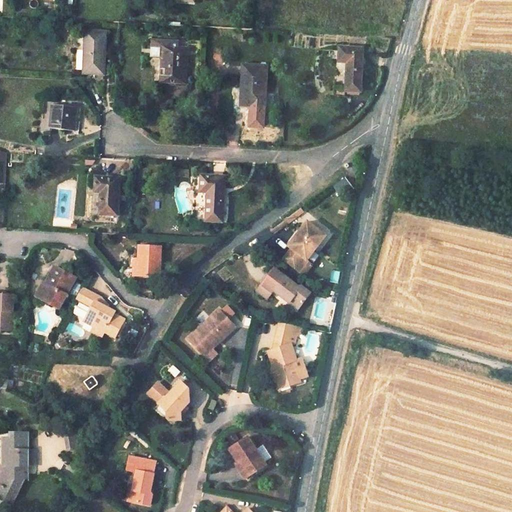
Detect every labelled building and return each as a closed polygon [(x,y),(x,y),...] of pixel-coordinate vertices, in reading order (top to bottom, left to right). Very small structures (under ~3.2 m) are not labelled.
[(106,32),(85,31),(83,73),(104,74),(106,32)] [(178,42),(153,40),(152,57),(163,57),(161,82),(186,84),(188,48),(178,48),(178,42)] [(363,48),(339,47),(339,62),(348,63),(347,91),(361,92),(363,48)] [(267,66),(243,65),(241,106),(266,106),(267,66)] [(77,107),(53,105),(51,129),(74,131),(77,107)] [(8,154),(0,151),(0,175),(7,176),(8,154)] [(225,177),(202,176),(201,192),(208,193),(207,221),(222,222),(225,177)] [(119,178),(96,177),(95,192),(102,193),(101,214),(118,215),(119,178)] [(302,208),(270,231),(274,233),(305,212),(302,208)] [(325,238),(307,224),(289,248),(292,251),(284,262),(296,271),(304,278),(309,272),(300,265),(304,260),(307,262),(325,238)] [(161,247),(140,246),(139,261),(139,277),(160,278),(161,247)] [(76,278),(55,267),(46,285),(44,283),(37,297),(59,309),(76,278)] [(338,283),(341,271),(334,270),(331,282),(338,283)] [(297,289),(275,273),(272,277),(269,275),(262,284),(263,285),(259,292),(270,300),(276,293),(292,304),(290,307),(298,312),(311,296),(303,290),(301,292),(297,289)] [(89,291),(82,288),(76,299),(84,302),(89,291)] [(101,298),(89,291),(84,302),(93,307),(86,321),(95,326),(105,332),(115,337),(124,320),(113,314),(115,312),(108,308),(103,306),(105,302),(101,298)] [(13,295),(0,294),(0,331),(11,332),(11,312),(13,313),(13,295)] [(331,327),(337,302),(315,296),(309,322),(331,327)] [(219,311),(186,341),(202,356),(209,349),(215,343),(217,345),(235,328),(219,311)] [(301,363),(291,346),(295,345),(296,337),(297,328),(280,324),(278,334),(275,349),(289,374),(287,374),(293,385),(300,381),(306,384),(313,380),(303,362),(301,363)] [(105,332),(95,326),(93,330),(103,336),(105,332)] [(211,351),(217,345),(215,343),(209,349),(211,351)] [(273,350),(287,374),(289,374),(275,349),(273,350)] [(174,365),(168,370),(175,377),(181,372),(174,365)] [(92,377),(83,383),(84,383),(88,387),(90,389),(98,384),(92,377)] [(158,402),(165,410),(165,416),(171,421),(181,421),(181,413),(181,410),(185,406),(190,402),(189,390),(181,382),(171,393),(168,396),(165,388),(158,381),(148,392),(159,401),(158,402)] [(297,388),(306,384),(300,381),(293,385),(296,390),(297,388)] [(212,400),(208,409),(212,411),(216,402),(212,400)] [(153,408),(161,417),(165,416),(165,410),(158,402),(153,408)] [(66,449),(80,447),(78,432),(64,434),(66,449)] [(10,438),(3,438),(3,466),(0,465),(0,487),(6,491),(2,499),(14,505),(28,476),(24,475),(24,466),(28,466),(34,467),(34,451),(28,451),(28,433),(10,433),(10,438)] [(230,452),(242,467),(243,466),(254,481),(271,468),(249,439),(230,452)] [(132,458),(130,471),(136,472),(138,460),(132,458)] [(151,494),(157,463),(138,460),(136,472),(139,473),(135,491),(132,490),(130,501),(152,505),(154,495),(151,494)] [(254,481),(243,466),(242,467),(239,469),(249,484),(254,481)]
